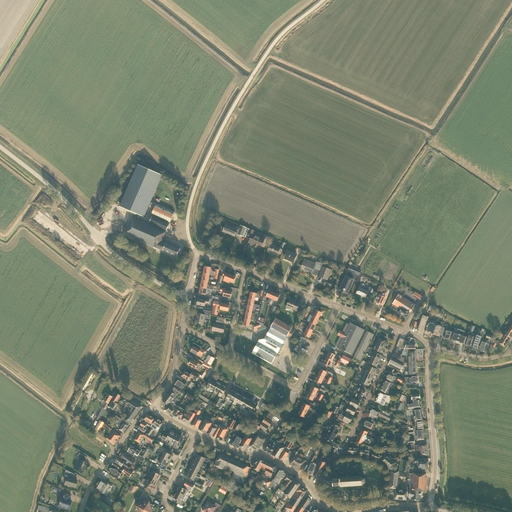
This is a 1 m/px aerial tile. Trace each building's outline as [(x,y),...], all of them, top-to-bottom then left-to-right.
[(120,207),(143,217),(161,175),(138,165),(120,207)] [(175,211),(156,203),(151,214),(170,222),(175,211)] [(149,223),(158,226),(157,227),(140,219),(135,217),(132,216),(123,235),(124,235),(156,249),(157,248),(163,251),(163,250),(177,256),(180,249),(161,241),(166,231),(159,228),(159,227),(166,230),(169,224),(152,217),(149,223)] [(239,229),(233,226),(232,227),(226,224),(223,231),(235,236),(236,236),(237,234),(245,238),(249,229),(241,225),(239,229)] [(252,235),(249,242),(261,247),(264,240),(253,235),(252,235)] [(268,252),(277,256),(278,253),(280,255),(282,250),(280,249),(280,247),(271,244),(268,252)] [(297,254),(288,251),(284,259),(294,263),(297,254)] [(312,273),(319,276),(327,280),(331,270),(328,269),(329,266),(316,261),(316,263),(305,259),(301,269),(312,273)] [(213,271),(211,269),(211,267),(205,266),(203,273),(212,275),(215,276),(218,276),(218,273),(219,270),(216,269),(216,272),(213,271)] [(340,290),(348,294),(354,280),(358,281),(361,273),(349,268),(346,276),(340,290)] [(203,273),(202,280),(208,281),(209,278),(211,278),(212,275),(203,273)] [(224,281),(229,283),(230,281),(233,282),(235,277),(226,274),(224,273),(223,275),(225,276),(224,281)] [(209,288),(216,290),(217,290),(217,287),(215,286),(213,286),(209,285),(207,285),(208,281),(202,280),(200,287),(209,288)] [(368,291),(369,292),(372,293),(374,289),(369,287),(367,291),(363,289),(365,284),(362,283),(359,288),(359,287),(358,291),(357,291),(357,292),(357,293),(365,297),(368,291)] [(209,288),(200,287),(199,293),(205,295),(209,295),(209,292),(215,293),(216,290),(209,288)] [(220,291),(224,292),(223,296),(231,298),(232,292),(226,290),(226,289),(221,288),(220,291)] [(266,296),(270,298),(267,303),(270,304),(274,292),(269,290),(266,296)] [(414,295),(421,299),(424,296),(416,291),(414,295)] [(255,300),(258,301),(259,294),(251,292),(249,299),(255,300)] [(272,305),(273,302),(274,300),(277,301),(280,295),(274,292),(270,304),(272,305)] [(382,305),(385,297),(387,294),(382,292),(381,295),(379,295),(376,302),(382,305)] [(392,304),(400,308),(398,312),(407,317),(410,312),(415,304),(399,294),(392,304)] [(229,305),(221,303),(219,303),(220,300),(215,299),(214,303),(217,304),(217,306),(220,307),(220,309),(228,311),(229,305)] [(248,305),(253,307),(260,308),(260,305),(254,304),(255,300),(249,299),(248,305)] [(287,307),(296,310),(295,313),(298,315),(302,307),(298,306),(299,303),(290,299),(287,307)] [(246,312),(255,314),(258,314),(259,312),(252,311),(253,307),(248,305),(246,312)] [(315,309),(311,315),(313,316),(319,319),(322,312),(315,309)] [(208,319),(210,314),(205,312),(204,315),(197,313),(195,323),(203,324),(204,318),(208,319)] [(258,321),(258,318),(254,317),(255,314),(246,312),(245,319),(250,320),(254,321),(258,321)] [(434,334),(436,328),(435,328),(436,325),(435,324),(436,322),(431,320),(430,321),(428,320),(428,317),(422,315),(417,328),(424,331),(427,321),(428,322),(425,331),(431,333),(431,334),(433,335),(434,334)] [(316,325),(319,319),(313,316),(310,322),(316,325)] [(224,319),(221,318),(217,317),(216,324),(214,323),(212,331),(223,333),(225,326),(223,325),(224,319)] [(292,328),(292,327),(276,318),(271,327),(264,339),(259,340),(252,353),(271,364),(280,348),(281,349),(283,346),(282,346),(287,336),(291,337),(295,330),(292,328)] [(249,327),(249,326),(252,327),(253,325),(250,324),(250,320),(245,319),(243,325),(249,327)] [(434,334),(440,336),(443,327),(444,323),(438,321),(436,325),(435,328),(436,328),(434,334)] [(299,325),(302,326),(307,328),(312,331),(316,325),(310,322),(308,326),(305,324),(303,323),(301,322),(299,325)] [(347,323),(342,332),(340,331),(337,335),(340,336),(336,345),(338,346),(337,348),(352,355),(364,330),(350,323),(349,325),(347,323)] [(446,330),(447,329),(443,327),(441,335),(444,336),(444,337),(450,339),(452,331),(446,330)] [(304,335),(309,338),(312,331),(307,328),(304,335)] [(464,344),(465,344),(467,336),(464,335),(465,331),(458,329),(457,333),(453,332),(450,340),(456,342),(457,343),(458,343),(459,343),(464,344)] [(367,331),(361,343),(354,356),(361,360),(374,335),(367,331)] [(479,335),(476,334),(472,347),(478,349),(480,341),(481,341),(482,338),(482,337),(484,332),(480,331),(479,335)] [(468,335),(467,336),(465,344),(465,345),(471,346),(474,337),(471,336),(472,333),(469,332),(468,335)] [(386,337),(380,334),(376,343),(385,348),(387,342),(385,341),(386,337)] [(410,343),(411,343),(413,339),(409,337),(407,341),(404,349),(407,349),(415,349),(415,344),(410,344),(410,343)] [(404,349),(407,341),(400,338),(397,346),(404,349)] [(499,342),(500,343),(499,344),(504,347),(507,342),(503,339),(501,338),(499,342)] [(487,343),(481,341),(478,349),(484,351),(487,343)] [(201,349),(202,348),(193,343),(191,347),(192,348),(191,351),(197,355),(198,353),(202,356),(205,351),(201,349)] [(373,349),(375,350),(378,351),(377,353),(380,355),(381,353),(382,353),(385,348),(376,343),(373,349)] [(375,350),(374,352),(373,351),(371,357),(380,361),(382,356),(380,355),(377,353),(378,351),(375,350)] [(338,360),(334,358),(335,355),(329,352),(326,358),(332,361),(333,361),(336,362),(336,363),(339,364),(340,361),(338,360)] [(209,355),(205,362),(211,365),(214,359),(209,355)] [(368,363),(370,364),(373,365),(372,367),(375,368),(376,366),(377,367),(380,361),(371,357),(368,363)] [(323,363),(330,366),(331,363),(338,367),(339,364),(336,363),(336,362),(333,361),(332,361),(326,358),(323,363)] [(391,358),(388,365),(401,371),(403,367),(405,368),(407,365),(404,364),(391,358)] [(198,364),(199,365),(199,366),(201,367),(202,364),(194,360),(193,361),(191,360),(188,365),(196,369),(198,364)] [(405,375),(416,374),(416,362),(408,363),(408,371),(405,371),(405,375)] [(370,364),(369,366),(368,365),(365,371),(374,375),(377,369),(375,368),(372,367),(373,365),(370,364)] [(321,369),(318,375),(324,378),(327,372),(321,369)] [(191,377),(197,381),(199,377),(192,373),(191,375),(185,371),(181,376),(189,381),(190,381),(191,380),(190,380),(191,377)] [(365,371),(363,376),(372,381),(374,375),(365,371)] [(390,371),(389,372),(386,379),(393,382),(394,380),(395,380),(396,377),(394,376),(395,374),(390,371)] [(91,373),(81,389),(83,390),(90,378),(92,379),(94,375),(91,373)] [(321,384),(324,378),(318,375),(315,380),(321,384)] [(360,382),(369,386),(372,381),(363,376),(360,382)] [(212,378),(206,389),(209,390),(210,387),(215,390),(220,382),(212,378)] [(185,384),(179,379),(175,385),(181,390),(185,384)] [(391,389),(393,384),(386,380),(383,385),(391,389)] [(219,396),(221,397),(227,387),(220,382),(215,390),(220,393),(219,396)] [(391,389),(383,385),(380,391),(388,394),(391,389)] [(172,400),(173,401),(176,396),(181,390),(175,386),(173,389),(171,392),(169,395),(168,394),(163,401),(168,405),(172,400)] [(318,393),(316,393),(318,389),(312,386),(309,392),(317,396),(318,393)] [(354,392),(357,394),(356,396),(361,399),(365,391),(360,388),(359,388),(357,387),(354,392)] [(232,389),(226,400),(228,401),(230,398),(235,401),(239,393),(232,389)] [(313,401),(314,397),(316,398),(317,396),(309,392),(306,398),(313,401)] [(389,396),(380,392),(375,401),(384,405),(389,396)] [(120,397),(121,396),(116,393),(107,407),(113,411),(118,404),(117,404),(121,398),(120,397)] [(195,397),(188,393),(185,398),(192,402),(195,397)] [(237,402),(242,405),(246,397),(239,393),(235,401),(233,404),(235,405),(237,402)] [(200,394),(198,396),(207,402),(209,400),(200,394)] [(403,395),(400,394),(397,399),(400,400),(399,402),(404,404),(406,405),(405,396),(403,395)] [(411,395),(412,400),(412,404),(407,404),(408,409),(421,408),(420,394),(411,395)] [(104,400),(108,402),(107,404),(106,403),(103,408),(106,409),(108,405),(109,405),(110,403),(113,398),(107,395),(104,400)] [(141,406),(133,401),(124,395),(120,401),(131,408),(130,409),(123,420),(129,424),(141,406)] [(176,397),(173,401),(172,400),(171,401),(172,402),(166,410),(172,415),(178,406),(174,403),(178,399),(176,397)] [(197,397),(193,403),(200,406),(203,401),(197,397)] [(218,407),(222,400),(218,397),(214,404),(218,407)] [(252,415),(258,404),(246,397),(242,405),(240,408),(252,415)] [(358,405),(359,405),(360,404),(360,403),(360,402),(351,398),(351,399),(352,399),(349,405),(357,409),(358,405)] [(347,410),(346,410),(345,411),(354,415),(356,410),(349,406),(348,406),(348,405),(342,402),(341,404),(344,405),(348,407),(347,410)] [(308,409),(310,406),(304,403),(301,409),(313,415),(315,412),(312,411),(308,409)] [(181,420),(184,414),(186,411),(178,406),(176,409),(172,415),(181,420)] [(97,419),(100,421),(106,410),(103,408),(97,419)] [(380,412),(372,408),(369,414),(370,415),(369,417),(375,420),(375,419),(376,420),(379,415),(389,420),(391,417),(380,412)] [(304,418),(306,414),(312,418),(313,415),(301,409),(298,415),(304,418)] [(414,409),(414,412),(415,419),(415,421),(422,421),(421,409),(414,409)] [(185,415),(181,420),(189,425),(189,424),(192,419),(195,414),(190,411),(187,416),(185,415)] [(338,418),(343,421),(343,420),(350,423),(353,417),(346,413),(347,412),(343,411),(341,415),(340,414),(338,418)] [(146,430),(144,429),(147,424),(150,426),(155,418),(147,414),(138,429),(144,433),(146,430)] [(120,419),(121,418),(117,415),(116,416),(114,418),(119,422),(119,421),(120,422),(118,425),(121,427),(119,429),(123,433),(129,425),(120,419)] [(203,421),(196,417),(194,420),(192,419),(189,424),(191,425),(198,429),(203,421)] [(156,418),(150,427),(152,427),(151,429),(150,428),(147,434),(150,435),(154,429),(158,431),(160,428),(163,423),(156,418)] [(272,422),(265,418),(263,422),(269,426),(272,422)] [(213,423),(214,421),(212,419),(210,422),(205,419),(199,429),(206,433),(211,425),(213,423)] [(231,419),(227,427),(232,429),(236,422),(231,419)] [(95,428),(100,431),(105,423),(100,420),(95,428)] [(374,424),(366,420),(363,425),(371,429),(374,424)] [(331,428),(327,436),(324,434),(322,437),(332,443),(335,436),(336,437),(338,432),(338,431),(340,427),(329,421),(327,426),(331,428)] [(423,429),(422,421),(415,421),(416,429),(423,429)] [(113,427),(106,422),(103,426),(110,431),(113,427)] [(252,443),(250,446),(258,451),(266,438),(257,432),(258,429),(260,427),(254,424),(254,423),(249,431),(250,431),(254,434),(257,436),(252,443)] [(262,423),(260,426),(266,431),(269,427),(262,423)] [(212,436),(218,426),(216,425),(214,427),(211,425),(206,433),(212,436)] [(221,429),(218,427),(213,436),(221,441),(227,429),(222,426),(221,429)] [(114,445),(121,436),(113,429),(106,439),(114,445)] [(368,432),(362,429),(356,441),(362,444),(363,441),(366,442),(369,444),(372,438),(366,435),(368,432)] [(413,430),(411,430),(410,430),(408,430),(408,433),(414,433),(414,434),(416,434),(417,440),(424,440),(423,429),(416,429),(416,430),(413,430)] [(162,439),(163,440),(166,441),(167,439),(170,441),(168,445),(170,446),(172,442),(177,433),(171,430),(169,433),(166,431),(162,437),(162,439)] [(145,441),(143,440),(144,438),(143,437),(144,435),(139,432),(135,440),(141,444),(139,445),(142,447),(143,445),(145,441)] [(172,442),(175,444),(173,447),(176,449),(178,445),(177,444),(182,436),(177,433),(172,442)] [(147,439),(146,441),(150,444),(154,439),(146,434),(144,437),(147,439)] [(247,450),(250,446),(252,443),(250,442),(253,438),(247,434),(242,442),(241,444),(239,446),(247,450)] [(232,440),(233,441),(231,444),(238,448),(239,446),(243,439),(234,435),(231,440),(232,440)] [(403,448),(407,438),(403,436),(398,445),(403,448)] [(328,446),(328,445),(331,446),(337,449),(340,444),(333,441),(332,444),(330,443),(321,438),(320,442),(328,446)] [(273,445),(268,442),(263,450),(272,455),(277,447),(279,445),(279,444),(274,442),(273,445)] [(279,444),(279,445),(277,447),(272,455),(278,458),(286,446),(283,445),(283,446),(281,445),(282,443),(281,442),(279,444)] [(417,456),(421,456),(428,455),(427,444),(416,445),(417,456)] [(142,457),(143,456),(139,454),(141,451),(134,447),(131,445),(129,450),(128,452),(134,455),(133,456),(140,460),(142,457)] [(372,448),(366,446),(366,448),(365,450),(364,456),(369,457),(372,448)] [(382,455),(373,452),(374,450),(373,450),(372,452),(370,457),(380,461),(382,455)] [(399,465),(396,463),(385,454),(386,452),(383,450),(381,454),(384,455),(381,462),(391,470),(393,467),(396,469),(399,465)] [(127,454),(122,451),(118,456),(125,461),(125,462),(122,465),(125,468),(129,470),(135,461),(127,454)] [(164,451),(162,455),(159,453),(158,455),(161,457),(170,462),(173,456),(164,451)] [(288,453),(284,451),(279,458),(284,461),(286,457),(288,453)] [(292,453),(290,451),(288,453),(286,457),(292,460),(296,454),(293,452),(292,453)] [(292,460),(290,463),(290,464),(300,470),(300,469),(305,461),(302,459),(303,456),(297,453),(297,452),(296,454),(292,460)] [(314,454),(310,452),(305,461),(309,463),(314,454)] [(88,463),(84,461),(85,461),(87,458),(79,453),(77,456),(80,458),(74,469),(82,473),(88,463)] [(208,462),(210,463),(211,461),(209,460),(205,458),(196,454),(194,459),(202,464),(203,463),(204,460),(208,462)] [(231,480),(243,485),(246,479),(251,468),(248,467),(248,466),(220,454),(216,461),(217,461),(214,467),(219,470),(220,468),(223,469),(223,468),(229,471),(229,470),(234,472),(234,473),(231,480)] [(309,474),(311,475),(312,474),(312,475),(313,475),(315,470),(317,465),(313,463),(316,457),(313,455),(309,463),(310,464),(306,472),(309,473),(309,474)] [(118,457),(112,465),(118,469),(120,466),(121,466),(122,465),(125,462),(125,461),(118,457)] [(156,459),(155,461),(159,463),(159,462),(167,467),(170,462),(161,457),(160,460),(156,459)] [(266,471),(265,473),(271,476),(276,466),(259,458),(253,469),(259,472),(260,468),(266,471)] [(205,467),(204,469),(207,470),(209,466),(206,465),(203,463),(202,464),(194,459),(191,465),(200,469),(201,465),(205,467)] [(319,462),(320,462),(316,470),(315,470),(313,475),(319,478),(327,462),(320,459),(319,462)] [(417,468),(427,469),(428,468),(428,466),(428,465),(428,460),(418,459),(418,460),(414,459),(414,463),(418,463),(417,468)] [(403,471),(402,471),(408,472),(410,461),(404,461),(401,460),(399,470),(403,471)] [(199,471),(205,474),(206,472),(200,469),(191,465),(188,470),(197,474),(199,471)] [(124,473),(130,477),(129,478),(131,479),(134,475),(132,474),(133,473),(129,470),(125,468),(123,471),(119,469),(118,470),(112,466),(108,471),(119,478),(122,473),(123,474),(124,473)] [(151,467),(148,471),(151,473),(149,477),(157,481),(158,479),(159,478),(161,476),(160,475),(156,473),(157,470),(151,467)] [(276,474),(273,479),(268,487),(271,489),(273,485),(273,484),(275,481),(279,483),(282,478),(283,479),(287,473),(280,469),(276,474)] [(77,481),(72,479),(73,477),(72,477),(73,474),(66,470),(63,479),(66,480),(64,484),(72,487),(72,486),(75,487),(77,481)] [(188,470),(185,475),(194,480),(196,476),(199,478),(199,479),(203,482),(205,478),(201,476),(197,474),(188,470)] [(391,470),(389,488),(396,489),(399,471),(391,470)] [(254,477),(254,476),(253,477),(254,478),(258,481),(261,476),(257,473),(254,477)] [(411,500),(420,501),(421,491),(425,492),(427,477),(426,477),(426,474),(413,473),(413,474),(410,473),(409,479),(412,480),(411,489),(410,489),(409,498),(411,498),(411,500)] [(287,481),(284,485),(289,488),(294,480),(295,479),(288,474),(284,480),(287,481)] [(362,476),(340,477),(340,478),(334,479),(334,486),(340,485),(341,487),(362,485),(365,482),(365,478),(362,476)] [(147,481),(143,478),(141,483),(148,487),(150,484),(154,486),(155,486),(156,484),(156,483),(157,481),(149,477),(147,481)] [(207,483),(205,485),(210,487),(213,482),(206,478),(204,481),(207,483)] [(101,479),(95,488),(104,494),(108,488),(110,485),(101,479)] [(266,479),(263,484),(266,486),(265,488),(266,489),(271,482),(266,479)] [(280,500),(282,502),(286,495),(290,498),(300,485),(294,480),(280,500)] [(178,490),(177,492),(188,498),(190,493),(189,493),(191,489),(192,489),(194,485),(186,481),(184,485),(185,486),(184,488),(180,486),(180,487),(179,486),(177,489),(178,490)] [(297,491),(289,503),(296,508),(307,491),(300,486),(297,491)] [(407,491),(395,490),(395,499),(406,500),(407,491)] [(184,507),(186,503),(185,502),(188,498),(177,492),(176,494),(175,495),(173,497),(174,498),(178,500),(177,503),(182,506),(184,507)] [(69,510),(71,501),(69,500),(71,495),(64,493),(62,498),(61,498),(58,507),(69,510)] [(300,506),(301,506),(296,511),(302,511),(305,509),(311,500),(307,497),(300,506)] [(152,511),(149,499),(135,503),(138,511),(152,511)] [(205,511),(206,511),(212,511),(213,511),(217,511),(221,506),(216,502),(214,505),(208,502),(205,507),(204,507),(202,510),(205,511)] [(292,511),(296,508),(289,503),(282,511),(285,511),(286,510),(287,509),(291,511),(292,511)]
